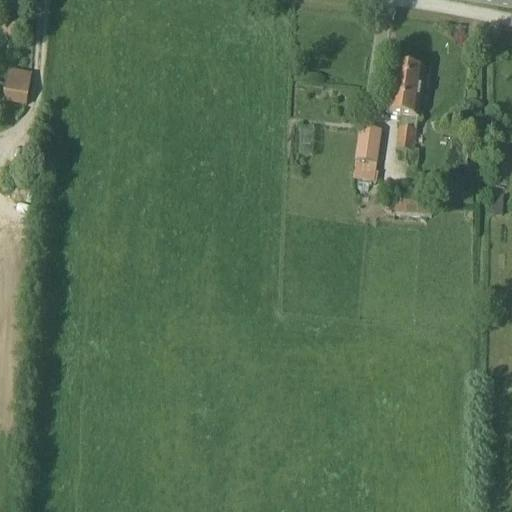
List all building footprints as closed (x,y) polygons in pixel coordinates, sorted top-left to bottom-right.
[(33,22),(4,18),(2,37),(30,40),(33,22)] [(392,72),(385,119),(416,124),(419,98),(423,99),(426,79),(423,78),(423,76),(392,72)] [(29,90),(4,86),(1,105),(26,109),(29,90)] [(361,132),(360,132),(353,183),(372,186),(379,135),(374,133),(361,132)] [(414,136),(400,133),(396,155),(411,158),(414,136)] [(412,203),(383,200),(382,215),(431,220),(431,204),(438,205),(439,191),(413,189),(412,203)] [(493,199),(493,218),(502,219),(503,199),(493,199)]
